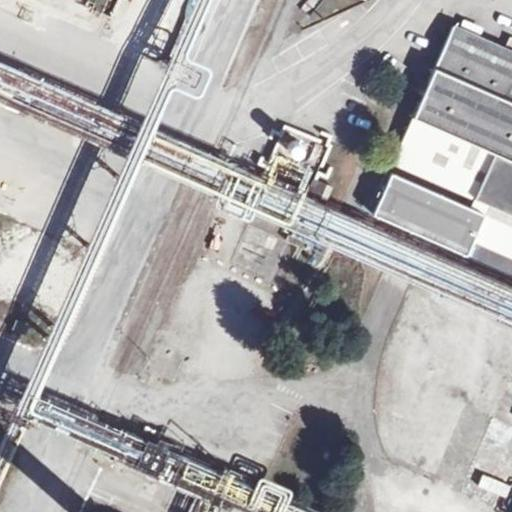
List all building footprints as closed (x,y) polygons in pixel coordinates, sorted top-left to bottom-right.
[(354,3),(299,26),(306,42),(360,19),(354,3)] [(511,55),(451,28),(390,162),(487,205),(482,217),(385,173),(366,218),(462,261),(470,244),(511,263),(511,55)] [(23,192),(8,185),(0,203),(0,215),(11,220),(23,192)] [(242,228),(229,258),(268,276),(282,246),(242,228)] [(511,287),(449,263),(439,289),(511,317),(511,287)] [(511,375),(463,486),(501,503),(511,478),(511,375)] [(422,393),(394,457),(433,475),(462,410),(422,393)] [(267,476),(253,505),(268,511),(279,511),(292,488),(267,476)]
